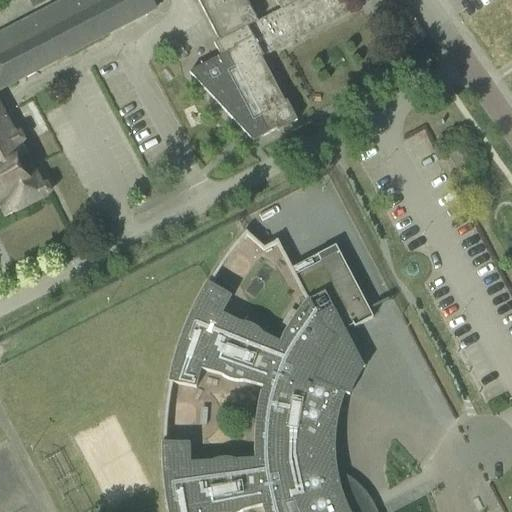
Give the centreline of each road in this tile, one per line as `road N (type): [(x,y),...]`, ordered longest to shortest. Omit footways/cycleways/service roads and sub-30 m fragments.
road 1 (unknown): [(446,454),(339,230),(311,219),(274,234)]
road 2 (tertiary): [(511,129),(422,0)]
road 3 (unknown): [(446,454),(372,424),(355,448),(358,486)]
